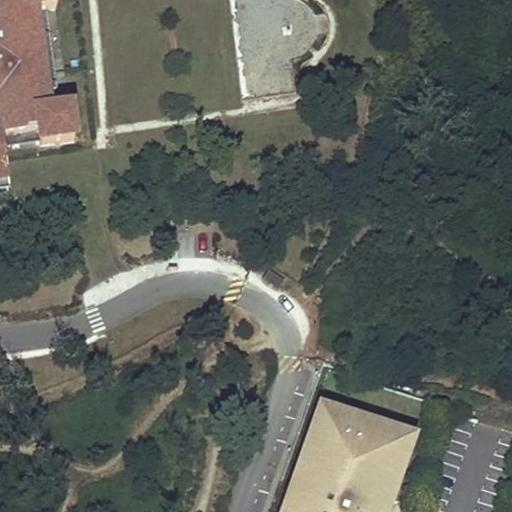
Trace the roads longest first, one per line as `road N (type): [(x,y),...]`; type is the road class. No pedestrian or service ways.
road 1 (residential): [(237,511),(286,358),(282,326),(262,304),(229,286),(182,283),(81,328),(0,337)]
road 2 (track): [(0,442),(42,452),(70,474),(107,469),(183,380),(262,348),(296,308)]
